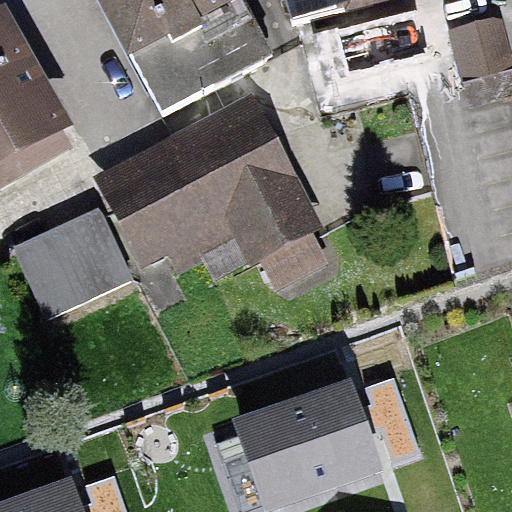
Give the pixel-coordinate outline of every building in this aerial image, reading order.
[(101,0),(163,116),(265,62),(267,55),(238,0),(101,0)] [(285,0),(293,25),(393,0),(285,0)] [(314,41),(325,86),(429,59),(418,15),(314,41)] [(511,66),(501,22),(452,35),(466,83),(511,72),(511,71),(511,66)] [(0,31),(0,186),(15,179),(4,159),(18,151),(27,167),(65,146),(0,31)] [(511,78),(511,72),(466,83),(471,107),(511,97),(511,78)] [(159,176),(116,199),(144,252),(161,243),(175,270),(203,256),(215,279),(255,257),(309,229),(255,125),(226,140),(203,152),(159,176)] [(131,282),(101,218),(17,258),(46,321),(131,282)] [(376,469),(347,387),(240,424),(269,507),(376,469)] [(0,511),(78,511),(68,484),(0,507),(0,511)]
